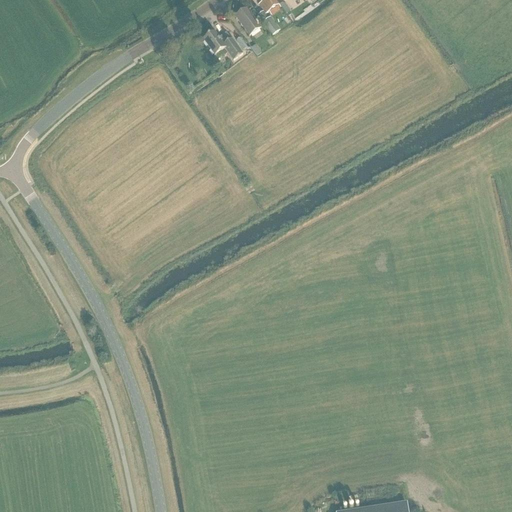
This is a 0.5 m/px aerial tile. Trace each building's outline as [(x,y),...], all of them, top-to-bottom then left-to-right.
[(259,0),(262,3),(259,5),(266,15),(278,6),(274,0),(259,0)] [(286,6),(281,9),(286,15),(290,12),(286,6)] [(236,18),(249,37),(260,30),(247,10),(236,18)] [(269,20),(263,12),(258,16),(272,37),(280,32),(270,18),(269,20)] [(233,62),(236,59),(243,55),(232,40),(223,46),(214,33),(203,41),(215,57),(221,53),(224,57),(228,55),(233,62)] [(259,49),(256,45),(253,47),(251,49),(256,57),(262,53),(259,49)] [(408,511),(407,503),(349,511),(408,511)]
